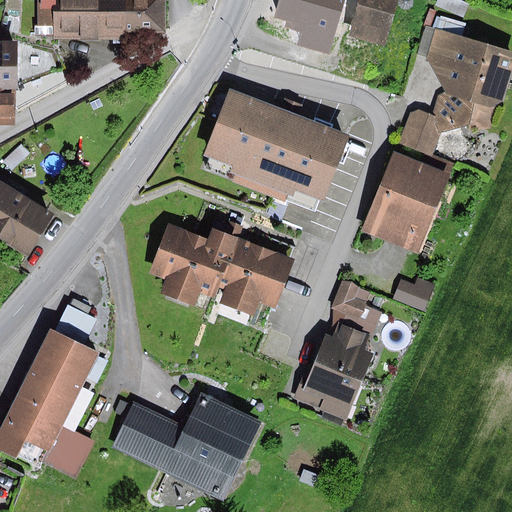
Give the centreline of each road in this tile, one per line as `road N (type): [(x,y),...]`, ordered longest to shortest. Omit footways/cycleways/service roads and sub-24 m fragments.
road 1 (residential): [(208,56),(237,71),(359,97),(380,119),(379,155),(306,343)]
road 2 (tertiary): [(0,330),(50,275),(208,56)]
road 3 (residential): [(0,135),(181,36),(217,43)]
